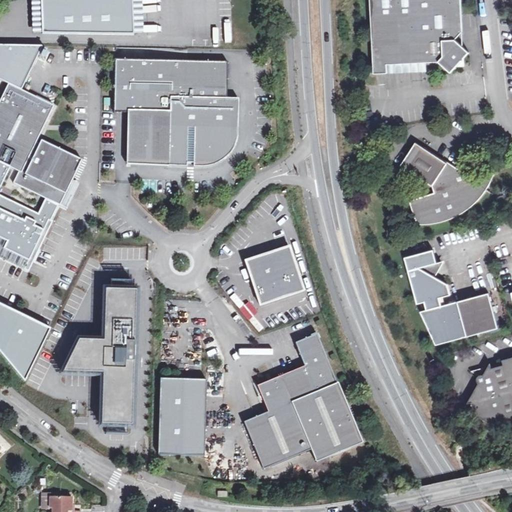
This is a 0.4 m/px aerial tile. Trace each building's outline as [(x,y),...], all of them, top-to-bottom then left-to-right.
[(39,0),(41,32),(132,31),(130,0),(39,0)] [(387,63),(439,60),(451,71),(461,61),(470,52),(456,38),(463,31),(460,0),(370,0),(374,72),(387,71),(387,63)] [(24,88),(44,46),(0,44),(0,79),(9,84),(23,91),(24,88)] [(125,113),(128,113),(170,115),(169,166),(187,167),(188,164),(195,164),(195,167),(203,167),(209,166),(214,165),(219,163),(223,160),(227,157),(231,153),(234,149),(236,144),(237,139),(238,133),(239,100),(228,99),(229,62),(116,59),(114,113),(125,113)] [(9,84),(0,102),(0,162),(21,173),(16,185),(59,205),(64,194),(67,195),(73,181),(83,161),(74,156),(42,141),(40,144),(37,143),(55,106),(23,91),(9,84)] [(170,115),(128,113),(127,164),(169,166),(170,115)] [(400,163),(412,171),(431,184),(433,190),(409,198),(417,222),(438,220),(450,216),(455,214),(461,211),(466,207),(471,204),(475,199),(479,195),(483,190),(489,180),(495,170),(471,178),(463,172),(462,169),(448,159),(447,160),(416,139),(400,163)] [(21,173),(0,162),(0,256),(29,271),(59,205),(16,185),(21,173)] [(64,194),(59,205),(68,209),(80,184),(73,181),(67,195),(64,194)] [(246,261),(261,306),(305,291),(290,247),(246,261)] [(444,258),(436,260),(435,260),(435,259),(434,258),(432,258),(430,258),(429,258),(427,259),(426,260),(425,261),(425,262),(424,263),(408,268),(417,301),(424,300),(427,307),(420,309),(436,343),(498,325),(488,290),(446,302),(444,294),(451,292),(447,280),(435,274),(444,258)] [(142,295),(111,293),(110,345),(85,344),(69,375),(109,377),(107,429),(138,429),(142,295)] [(51,330),(0,305),(0,349),(26,380),(51,330)] [(258,386),(269,413),(245,423),(264,469),(311,450),(316,463),(363,443),(317,335),(296,344),(306,367),(258,386)] [(478,380),(467,401),(471,401),(473,405),(479,413),(483,417),(490,420),(495,422),(500,422),(505,422),(511,421),(511,420),(511,354),(501,357),(503,362),(491,365),(490,360),(488,363),(471,368),(478,372),(477,374),(476,375),(477,378),(478,380)] [(207,380),(161,379),(159,455),(205,456),(207,380)] [(53,510),(53,511),(71,511),(72,501),(51,501),(51,510),(53,510)]
